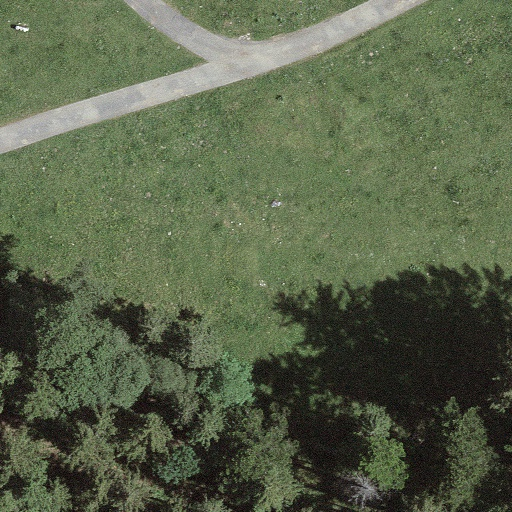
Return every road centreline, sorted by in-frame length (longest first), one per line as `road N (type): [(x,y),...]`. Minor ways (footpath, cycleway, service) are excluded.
road 1 (track): [(0,148),(241,71),(402,0)]
road 2 (track): [(241,71),(133,0)]
